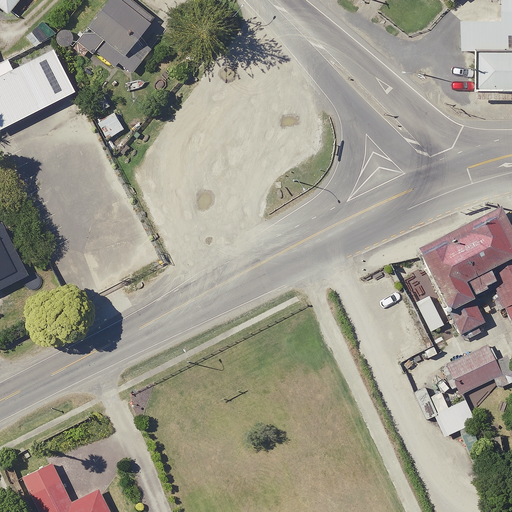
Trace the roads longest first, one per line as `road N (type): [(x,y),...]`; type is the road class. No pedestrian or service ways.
road 1 (primary): [(0,402),(256,267)]
road 2 (primary): [(304,33),(376,83),(466,174)]
road 3 (primary): [(256,267),(343,185),(360,108)]
road 4 (primary): [(256,267),(433,186)]
